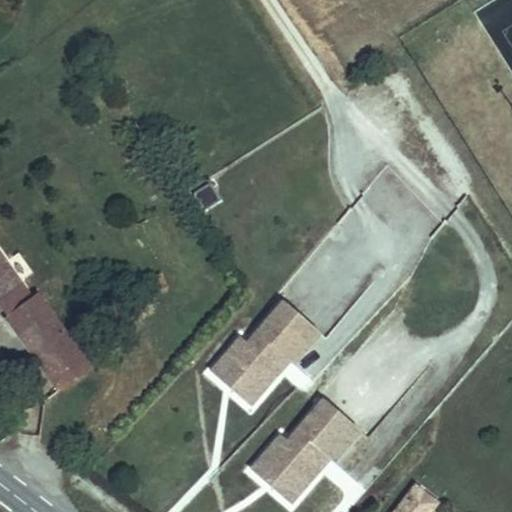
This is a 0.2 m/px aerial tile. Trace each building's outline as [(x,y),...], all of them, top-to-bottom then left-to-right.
[(194,192),(203,208),(218,199),(210,183),(194,192)] [(0,315),(21,301),(0,270),(0,315)] [(21,301),(0,315),(0,331),(4,338),(24,323),(34,336),(41,330),(21,301)] [(281,301),(214,367),(252,406),(319,341),(281,301)] [(24,323),(4,338),(56,414),(83,391),(41,330),(34,336),(24,323)] [(305,407),(246,469),(288,508),(347,446),(305,407)] [(402,484),(393,495),(414,511),(415,511),(424,502),(402,484)] [(380,511),(414,511),(393,495),(380,511)]
